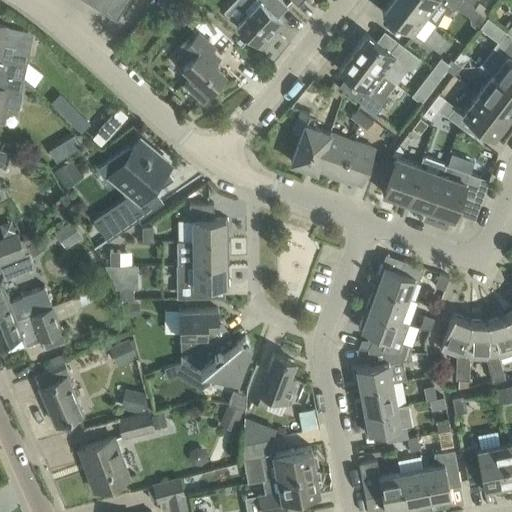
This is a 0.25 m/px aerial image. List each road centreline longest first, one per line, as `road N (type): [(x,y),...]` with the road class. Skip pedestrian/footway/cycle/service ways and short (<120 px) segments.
road 1 (residential): [(216,160),(24,0)]
road 2 (residential): [(216,160),(344,0)]
road 3 (residential): [(323,338),(258,309),(251,179)]
road 4 (residential): [(350,511),(323,338)]
road 5 (residential): [(485,250),(452,253),(364,221)]
road 6 (residential): [(323,338),(364,221)]
road 7 (residential): [(364,221),(251,179)]
